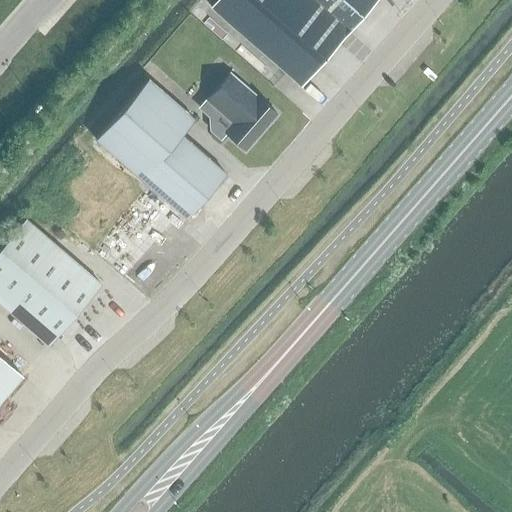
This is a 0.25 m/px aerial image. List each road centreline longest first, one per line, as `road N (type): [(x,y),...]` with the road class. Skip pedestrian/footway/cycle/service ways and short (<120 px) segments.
road 1 (unclassified): [(0,484),(83,382),(176,294),(434,0)]
road 2 (primary): [(137,511),(511,95)]
